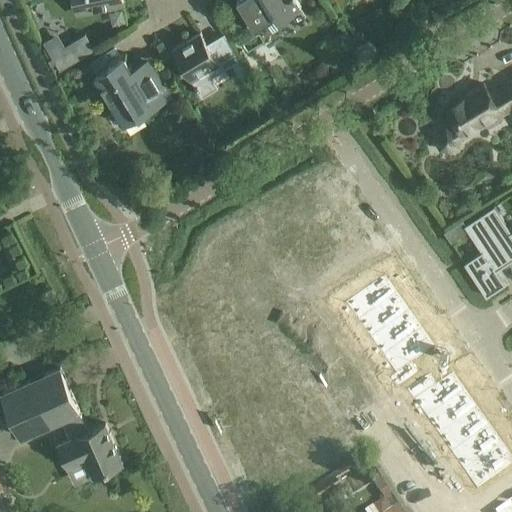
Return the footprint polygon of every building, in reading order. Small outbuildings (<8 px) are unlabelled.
[(75,0),(78,13),(124,4),(123,0),(75,0)] [(301,7),(296,0),(237,0),(255,29),(267,22),(273,32),(286,24),(282,19),(301,7)] [(241,59),(227,36),(210,46),(201,32),(174,49),(203,96),(219,87),(213,76),(241,59)] [(136,75),(124,55),(110,64),(112,67),(96,76),(106,93),(125,124),(173,95),(154,64),(136,75)] [(448,106),(460,126),(455,129),(447,127),(440,132),(438,140),(442,147),(450,149),(457,145),(460,137),(480,125),(481,118),(494,110),(501,112),(511,105),(511,81),(504,86),(502,93),(496,91),(491,94),(485,84),(448,106)] [(282,241),(269,251),(285,273),(326,244),(317,231),(340,215),(338,211),(341,209),(329,193),(287,223),(296,236),(285,245),(282,241)] [(495,206),(480,215),(511,261),(511,260),(511,231),(495,206)] [(480,215),(466,225),(483,250),(465,262),(487,295),(490,294),(505,284),(496,271),(501,268),(511,261),(480,215)] [(326,244),(285,273),(300,296),(314,286),(311,283),(323,274),(332,288),(375,258),(363,241),(360,244),(358,240),(335,257),(326,244)] [(388,277),(349,304),(361,322),(400,295),(388,277)] [(400,295),(361,322),(373,340),(413,312),(400,295)] [(413,312),(373,340),(386,357),(425,330),(413,312)] [(425,330),(386,357),(398,374),(391,379),(399,390),(422,374),(415,364),(438,348),(425,330)] [(61,367),(2,393),(22,437),(63,419),(72,439),(59,444),(69,467),(87,459),(94,475),(123,463),(106,423),(89,431),(80,411),(61,367)] [(432,374),(409,390),(428,418),(468,391),(455,373),(439,384),(432,374)] [(468,391),(428,418),(441,436),(480,409),(468,391)] [(480,409),(441,436),(453,454),(492,426),(480,409)] [(492,426),(453,454),(465,472),(505,444),(492,426)] [(511,454),(505,444),(465,472),(478,490),(511,465),(511,454)] [(333,511),(349,503),(348,501),(338,485),(349,478),(345,470),(312,490),(316,497),(315,497),(322,509),(323,509),(325,511),(333,511)] [(401,511),(399,508),(394,499),(387,504),(391,511),(401,511)] [(511,511),(511,502),(498,511),(511,511)]
